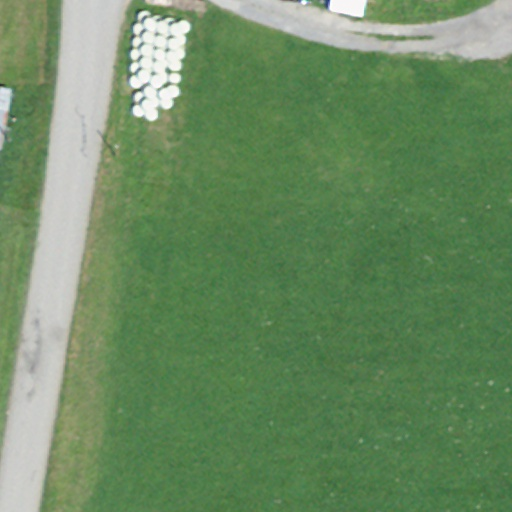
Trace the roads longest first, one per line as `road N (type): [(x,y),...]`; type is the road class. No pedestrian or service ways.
road 1 (unclassified): [(91,0),(13,511)]
road 2 (track): [(235,0),(351,37),(440,35),(511,10)]
